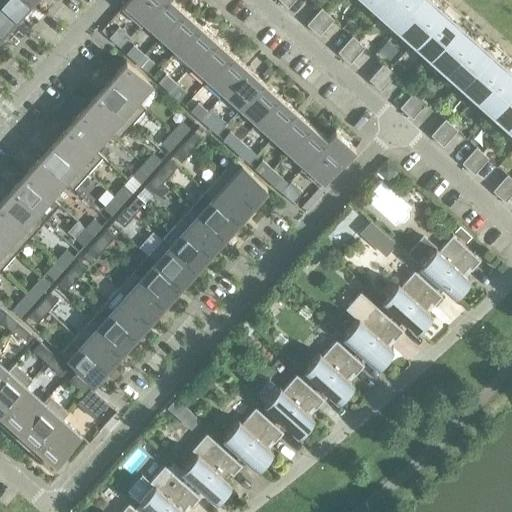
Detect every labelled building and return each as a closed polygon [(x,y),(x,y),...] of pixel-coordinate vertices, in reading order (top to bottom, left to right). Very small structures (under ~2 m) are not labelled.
[(30,1),(29,0),(0,0),(0,2),(16,17),(30,1)] [(127,0),(121,7),(141,25),(145,20),(162,0),(127,0)] [(174,0),(162,0),(145,20),(161,34),(184,9),(174,0)] [(393,0),(371,0),(384,11),(393,0)] [(421,0),(393,0),(384,11),(399,25),(421,0)] [(443,7),(434,0),(421,0),(399,25),(415,38),(443,7)] [(16,17),(0,2),(0,31),(1,33),(16,17)] [(307,22),(313,28),(327,12),(321,6),(307,22)] [(458,21),(443,7),(415,38),(430,52),(458,21)] [(184,9),(161,34),(177,48),(200,23),(184,9)] [(327,12),(313,28),(319,34),(333,18),(327,12)] [(474,35),(458,21),(430,52),(446,66),(474,35)] [(200,23),(177,48),(193,62),(216,37),(200,23)] [(130,35),(118,25),(108,36),(120,46),(130,35)] [(338,50),(344,56),(358,40),(352,34),(338,50)] [(489,49),(474,35),(446,66),(461,80),(489,49)] [(216,37),(193,62),(209,77),(231,51),(216,37)] [(358,40),(344,56),(350,61),(364,45),(358,40)] [(135,45),(128,53),(137,61),(144,53),(135,45)] [(505,63),(489,49),(461,80),(477,94),(505,63)] [(231,51),(209,77),(225,91),(247,66),(231,51)] [(151,60),(144,53),(137,61),(144,68),(151,60)] [(151,82),(126,60),(111,77),(145,107),(145,106),(137,98),(151,82)] [(369,78),(375,83),(389,67),(383,62),(369,78)] [(511,85),(511,69),(505,63),(477,94),(492,108),(511,85)] [(247,66),(225,91),(241,105),(263,80),(247,66)] [(389,67),(375,83),(381,89),(395,73),(389,67)] [(169,90),(176,82),(167,74),(160,82),(169,90)] [(145,107),(111,77),(97,93),(131,123),(145,107)] [(263,80),(241,105),(257,119),(279,94),(263,80)] [(184,89),(176,82),(169,90),(176,97),(184,89)] [(511,116),(511,85),(492,108),(508,122),(511,116)] [(400,106),(406,111),(420,95),(414,90),(400,106)] [(131,123),(97,93),(82,109),(116,139),(131,123)] [(279,94),(257,119),(273,133),(295,108),(279,94)] [(420,95),(406,111),(412,117),(426,101),(420,95)] [(199,103),(192,111),(200,118),(207,110),(199,103)] [(295,108),(273,133),(289,148),(311,123),(295,108)] [(116,139),(82,109),(68,125),(102,155),(93,147),(107,132),(116,140),(116,139)] [(216,118),(207,110),(200,118),(209,126),(216,118)] [(430,133),(437,139),(451,123),(445,117),(430,133)] [(179,137),(187,128),(180,121),(171,131),(179,137)] [(311,123),(289,148),(304,162),(327,137),(311,123)] [(451,123),(437,139),(443,145),(457,129),(451,123)] [(102,155),(68,125),(53,141),(87,171),(102,155)] [(335,128),(327,137),(304,162),(300,167),(320,185),(355,146),(335,128)] [(171,147),(179,137),(171,131),(163,140),(171,147)] [(191,149),(200,139),(192,132),(183,142),(191,149)] [(239,139),(231,132),(224,140),(232,147),(239,139)] [(248,146),(239,139),(232,147),(241,154),(248,146)] [(87,171),(53,141),(39,157),(73,187),(87,171)] [(183,159),(191,149),(183,142),(175,151),(183,159)] [(476,145),(462,161),(468,167),(482,151),(476,145)] [(482,151),(468,167),(474,172),(488,156),(482,151)] [(150,170),(159,161),(151,154),(143,163),(150,170)] [(73,187),(39,157),(25,173),(50,196),(64,180),(72,188),(73,187)] [(266,186),(234,157),(219,174),(251,202),(266,186)] [(271,167),(264,161),(257,168),(264,175),(271,167)] [(142,179),(150,170),(143,163),(134,172),(142,179)] [(172,171),(164,164),(155,174),(163,181),(172,171)] [(280,175),(271,167),(264,175),(273,183),(280,175)] [(50,196),(25,173),(10,189),(44,220),(59,204),(50,196)] [(511,177),(507,173),(493,189),(499,194),(511,179),(511,177)] [(154,191),(163,181),(155,174),(146,184),(154,191)] [(251,202),(219,174),(205,190),(237,219),(251,202)] [(302,190),(291,179),(281,190),(293,201),(302,190)] [(511,179),(499,194),(505,200),(511,192),(511,179)] [(121,202),(130,192),(122,185),(114,195),(121,202)] [(44,220),(10,189),(0,200),(0,209),(30,236),(44,220)] [(191,205),(190,206),(222,235),(237,219),(205,190),(204,190),(211,197),(198,211),(191,205)] [(113,211),(121,202),(114,195),(105,204),(113,211)] [(134,213),(143,203),(134,196),(126,206),(134,213)] [(436,211),(428,204),(422,211),(430,218),(436,211)] [(125,223),(134,213),(126,206),(117,216),(125,223)] [(222,235),(190,206),(176,222),(208,251),(222,235)] [(30,236),(0,209),(0,238),(15,252),(30,236)] [(102,224),(94,217),(85,227),(93,234),(102,224)] [(371,218),(360,230),(387,253),(397,242),(371,218)] [(208,251),(176,222),(161,238),(194,267),(208,251)] [(460,224),(454,230),(467,241),(472,235),(460,224)] [(85,243),(93,234),(85,227),(77,236),(85,243)] [(105,246),(114,236),(106,229),(97,238),(105,246)] [(471,268),(480,258),(452,233),(438,249),(435,246),(436,245),(423,233),(407,251),(421,265),(445,286),(454,294),(456,292),(461,292),(466,289),(468,284),(468,278),(470,277),(464,271),(468,266),(471,268)] [(15,252),(0,238),(0,267),(1,268),(15,252)] [(96,255),(105,246),(97,238),(88,248),(96,255)] [(168,245),(154,260),(179,283),(194,267),(161,238),(161,239),(168,245)] [(64,250),(56,259),(64,266),(72,257),(64,250)] [(147,254),(133,270),(165,299),(179,283),(154,260),(147,254)] [(55,275),(64,266),(56,259),(48,268),(55,275)] [(76,278),(85,268),(77,260),(68,270),(76,278)] [(433,304),(442,294),(440,292),(445,286),(421,265),(416,271),(414,269),(400,284),(397,281),(381,298),(416,330),(417,328),(423,328),(427,324),(430,319),(430,314),(431,312),(425,307),(430,302),(433,304)] [(76,278),(68,270),(59,280),(67,287),(76,278)] [(165,299),(133,270),(118,286),(150,315),(165,299)] [(35,298),(43,289),(36,282),(27,291),(35,298)] [(118,286),(104,302),(136,331),(150,315),(118,286)] [(27,307),(35,298),(27,291),(19,301),(27,307)] [(47,310),(56,300),(48,293),(39,302),(47,310)] [(38,320),(47,310),(39,302),(30,312),(38,320)] [(136,331),(104,302),(89,318),(122,347),(136,331)] [(358,316),(343,334),(377,365),(379,363),(384,363),(389,360),(391,354),(391,349),(392,347),(387,342),(391,336),(394,339),(403,329),(375,304),(361,319),(358,316)] [(18,322),(5,310),(0,315),(0,320),(11,330),(18,322)] [(122,347),(89,318),(75,335),(107,363),(122,347)] [(31,333),(18,322),(11,330),(24,342),(31,333)] [(107,363),(75,335),(60,351),(92,380),(107,363)] [(303,368),(338,399),(339,397),(345,397),(349,394),(352,389),(352,383),(353,381),(347,376),(352,371),(355,373),(364,363),(336,338),(322,354),(318,351),(303,368)] [(46,362),(53,353),(39,340),(32,349),(46,362)] [(67,365),(53,353),(46,362),(59,373),(67,365)] [(7,369),(0,377),(0,413),(25,385),(32,378),(14,362),(7,369)] [(263,402),(298,433),(299,431),(305,431),(310,428),(312,423),(312,418),(313,416),(307,411),(312,405),(315,408),(324,397),(296,372),(282,388),(279,385),(263,402)] [(82,394),(90,386),(76,374),(69,382),(82,394)] [(25,385),(0,413),(0,419),(3,423),(2,424),(13,435),(49,394),(49,393),(42,401),(25,385)] [(103,398),(90,386),(82,394),(96,406),(103,398)] [(67,410),(49,394),(13,435),(25,445),(26,443),(33,449),(67,410)] [(167,406),(194,425),(202,413),(175,394),(167,406)] [(222,435),(257,466),(258,465),(264,464),(269,461),(271,456),(271,451),(272,449),(266,444),(271,438),(274,441),(283,430),(255,405),(241,421),(238,418),(222,435)] [(67,410),(33,449),(39,455),(37,456),(50,467),(54,469),(58,470),(62,468),(65,464),(66,460),(65,456),(63,452),(79,434),(62,418),(68,411),(67,410)] [(202,487),(216,499),(217,497),(223,497),(228,494),(230,489),(229,483),(231,482),(225,476),(230,471),(232,474),(242,463),(206,432),(192,447),(197,451),(181,468),(187,473),(202,487)] [(139,500),(152,511),(186,511),(183,508),(187,503),(190,506),(199,496),(196,493),(202,487),(187,473),(181,480),(164,464),(150,479),(155,483),(139,500)] [(140,511),(128,502),(119,511),(140,511)]
